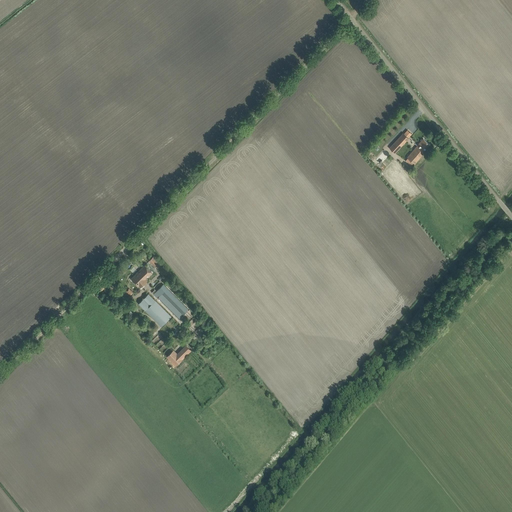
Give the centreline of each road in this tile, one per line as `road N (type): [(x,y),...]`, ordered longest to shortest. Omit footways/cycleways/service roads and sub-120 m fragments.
road 1 (unclassified): [(95,277),(351,19)]
road 2 (tertiary): [(511,216),(351,19)]
road 3 (track): [(95,277),(0,376)]
